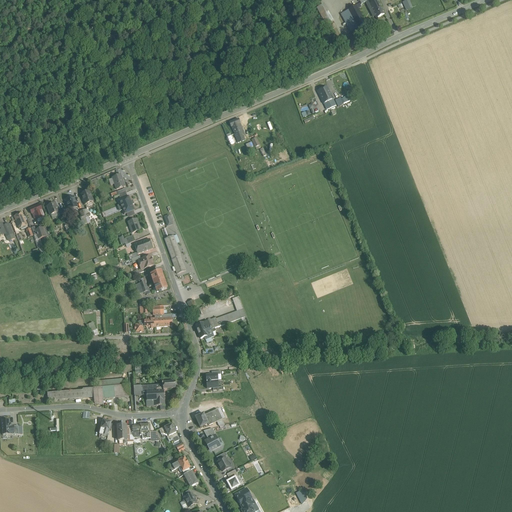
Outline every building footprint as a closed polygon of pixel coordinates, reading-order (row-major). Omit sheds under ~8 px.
[(409,0),(407,0),(402,2),(406,11),(413,8),(409,0)] [(340,1),(335,4),(338,10),(339,9),(341,14),(346,12),(340,1)] [(377,19),(384,15),(377,1),(369,5),(377,19)] [(356,6),(349,10),(358,28),(366,24),(356,6)] [(322,7),(317,9),(321,16),(326,13),(322,7)] [(358,28),(349,10),(346,12),(341,14),(348,27),(351,32),(358,28)] [(327,87),(318,92),(324,104),(333,99),(327,87)] [(347,96),(336,101),(338,107),(349,102),(347,96)] [(333,99),(324,104),(327,110),(336,106),(333,99)] [(239,120),(229,123),(231,128),(232,127),(238,143),(245,140),(239,125),(240,124),(239,120)] [(121,175),(112,178),(116,190),(125,187),(121,175)] [(89,191),(81,194),(85,205),(93,202),(89,191)] [(128,196),(118,200),(124,215),(135,210),(128,196)] [(74,197),(65,200),(69,211),(78,208),(74,197)] [(56,204),(47,207),(50,216),(59,213),(57,207),(56,204)] [(40,205),(30,209),(32,214),(33,217),(35,217),(37,220),(43,217),(40,211),(42,210),(40,205)] [(22,214),(14,217),(19,230),(28,226),(22,214)] [(168,227),(173,224),(169,214),(164,216),(168,227)] [(137,220),(128,223),(132,234),(141,231),(137,220)] [(9,225),(2,227),(5,234),(7,237),(13,234),(9,225)] [(36,230),(36,231),(37,235),(39,240),(46,237),(43,228),(36,230)] [(133,236),(126,239),(128,245),(135,241),(133,236)] [(177,246),(173,236),(165,240),(172,260),(177,274),(186,271),(183,264),(177,246)] [(150,240),(134,245),(137,253),(137,255),(153,249),(150,240)] [(141,260),(138,261),(138,262),(141,270),(144,269),(153,266),(152,263),(153,263),(152,259),(151,259),(150,257),(141,260)] [(161,272),(151,276),(154,284),(164,281),(161,272)] [(145,278),(139,280),(141,288),(142,289),(147,287),(145,282),(146,282),(145,278)] [(164,281),(154,284),(157,293),(167,289),(164,281)] [(240,311),(226,316),(227,321),(242,316),(240,311)] [(226,316),(216,319),(219,327),(243,319),(242,316),(227,321),(226,316)] [(172,318),(163,319),(164,327),(172,327),(172,318)] [(216,318),(208,321),(208,322),(211,330),(215,329),(219,327),(216,319),(216,318)] [(163,319),(155,320),(155,328),(164,327),(163,319)] [(155,320),(146,320),(147,328),(155,328),(155,320)] [(203,323),(196,326),(201,339),(208,337),(209,339),(214,337),(212,333),(216,332),(215,329),(211,330),(208,322),(203,324),(203,323)] [(144,327),(139,326),(139,324),(135,323),(135,332),(143,332),(144,327)] [(155,386),(142,387),(143,397),(147,396),(147,401),(146,401),(147,408),(161,407),(161,411),(165,411),(164,391),(176,390),(176,383),(163,383),(163,385),(162,385),(162,386),(156,386),(156,385),(155,385),(155,386)] [(129,387),(93,390),(94,398),(95,404),(104,406),(102,400),(102,399),(130,397),(129,387)] [(93,390),(47,394),(48,402),(94,398),(93,390)] [(212,413),(217,422),(222,420),(218,410),(212,413)] [(217,422),(212,413),(204,416),(208,425),(209,426),(212,425),(217,422)] [(208,425),(204,416),(204,414),(196,418),(200,428),(208,425)] [(57,429),(51,429),(51,432),(57,431),(57,433),(59,432),(59,420),(56,420),(57,429)] [(10,421),(2,421),(3,436),(14,435),(14,427),(12,427),(12,426),(11,425),(10,425),(10,421)] [(111,423),(103,421),(100,435),(108,437),(110,429),(111,429),(112,425),(111,425),(111,423)] [(149,424),(139,425),(139,426),(140,436),(142,436),(143,440),(150,439),(149,424)] [(169,437),(177,434),(172,425),(165,429),(165,428),(159,430),(161,435),(167,432),(169,437)] [(126,426),(118,426),(118,433),(118,441),(127,441),(127,436),(126,427),(126,426)] [(139,426),(132,426),(133,435),(133,438),(140,437),(140,436),(139,426)] [(209,452),(221,446),(212,428),(204,432),(207,438),(203,441),(209,452)] [(180,441),(177,434),(169,437),(172,444),(180,441)] [(182,445),(176,447),(179,453),(185,450),(182,445)] [(185,457),(177,462),(178,463),(170,467),(172,472),(178,468),(181,473),(183,472),(184,475),(191,472),(189,469),(190,468),(185,457)] [(230,468),(225,458),(217,463),(222,472),(230,468)] [(198,484),(191,471),(191,472),(184,475),(191,487),(198,484)] [(226,480),(230,491),(240,486),(236,476),(226,480)] [(259,511),(248,488),(235,494),(243,511),(259,511)] [(301,504),(307,500),(302,490),(296,493),(301,504)] [(191,495),(184,498),(184,500),(183,502),(187,504),(189,508),(189,507),(191,508),(193,507),(193,506),(196,504),(194,500),(195,500),(194,497),(193,497),(192,494),(191,495)]
